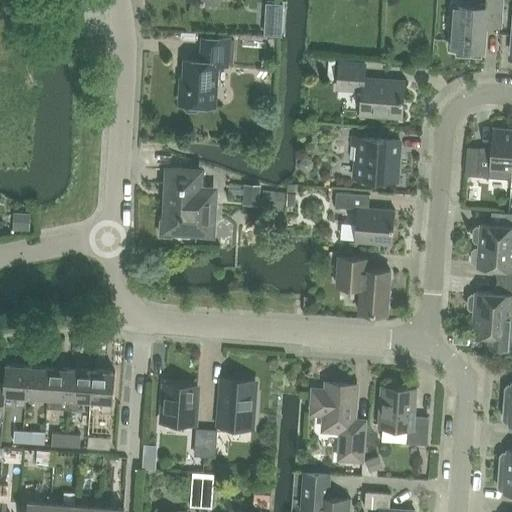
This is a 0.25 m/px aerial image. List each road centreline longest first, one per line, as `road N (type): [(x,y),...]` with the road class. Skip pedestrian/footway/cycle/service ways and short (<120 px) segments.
road 1 (unclassified): [(432,339),(145,318)]
road 2 (residential): [(432,339),(442,151),(468,101),(511,98)]
road 3 (unclassified): [(110,243),(128,45),(120,0)]
road 4 (unclassified): [(461,511),(464,382)]
